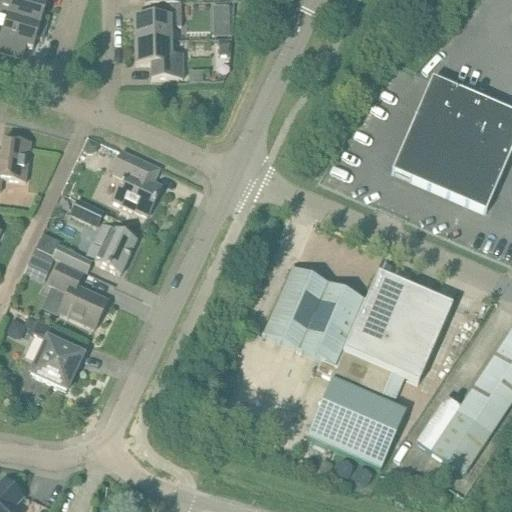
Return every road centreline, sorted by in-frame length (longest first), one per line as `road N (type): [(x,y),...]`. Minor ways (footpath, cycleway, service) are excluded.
road 1 (residential): [(511,294),(232,175)]
road 2 (residential): [(108,449),(232,175)]
road 3 (residential): [(0,312),(88,118)]
road 4 (residential): [(232,175),(315,0)]
road 5 (residential): [(232,175),(105,124)]
road 6 (residential): [(108,449),(179,498),(225,511)]
road 7 (residential): [(105,124),(109,0)]
